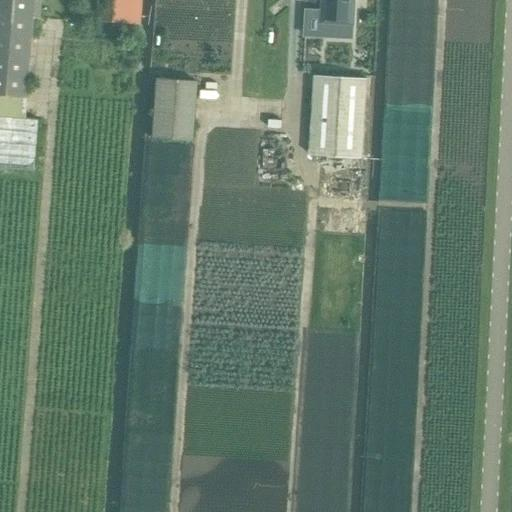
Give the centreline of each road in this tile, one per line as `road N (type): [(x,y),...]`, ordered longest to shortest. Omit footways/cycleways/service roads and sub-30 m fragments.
road 1 (track): [(240,0),(232,121),(200,119),(173,511)]
road 2 (track): [(20,511),(56,0)]
road 3 (track): [(442,0),(415,511)]
road 4 (unclassified): [(493,511),(511,69)]
road 5 (track): [(291,511),(313,182),(288,124)]
